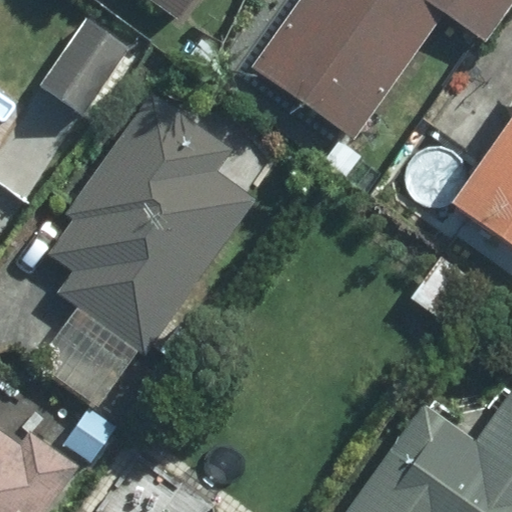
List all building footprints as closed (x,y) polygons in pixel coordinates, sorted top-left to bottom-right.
[(142,0),(167,18),(180,0),(142,0)] [(296,0),(247,68),(344,138),(434,13),(476,43),(506,0),(296,0)] [(119,51),(48,1),(3,65),(74,115),(119,51)] [(210,56),(195,42),(180,60),(196,73),(210,56)] [(32,366),(92,409),(132,352),(136,355),(244,203),(205,174),(220,152),(144,98),(60,216),(69,222),(44,257),(68,274),(52,297),(71,311),(32,366)] [(511,109),(441,210),(511,259),(511,109)] [(320,160),(340,175),(354,158),(334,143),(320,160)] [(433,263),(403,302),(438,328),(467,289),(433,263)] [(188,337),(172,324),(152,349),(169,362),(188,337)] [(511,511),(511,394),(506,390),(466,447),(416,410),(343,511),(511,511)] [(83,413),(58,447),(83,464),(107,430),(83,413)] [(0,511),(36,511),(66,472),(21,439),(11,452),(0,443),(0,511)]
